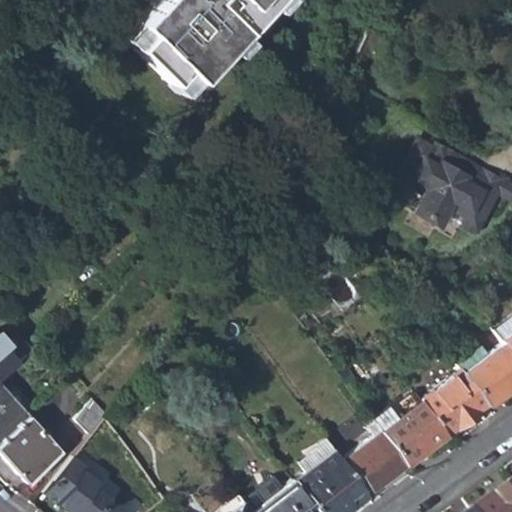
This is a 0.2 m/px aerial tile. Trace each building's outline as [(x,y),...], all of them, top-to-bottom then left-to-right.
[(179,64),(190,75),(264,0),(148,0),(132,18),(142,28),(128,42),(165,79),(179,64)] [(142,28),(132,18),(118,32),(128,42),(142,28)] [(179,64),(165,79),(176,89),(190,75),(179,64)] [(436,145),(420,137),(408,159),(419,165),(410,183),(428,192),(419,209),(425,213),(424,216),(432,221),(434,218),(443,222),(448,212),(452,204),(470,213),(465,221),(479,228),(502,184),(471,168),(475,160),(438,141),(436,145)] [(511,179),(475,160),(471,168),(502,184),(511,189),(511,179)] [(470,213),(452,204),(448,212),(465,221),(470,213)] [(443,222),(434,218),(432,221),(441,226),(443,222)] [(511,319),(494,332),(501,342),(511,334),(511,319)] [(511,334),(501,342),(504,346),(511,356),(511,334)] [(0,372),(14,360),(0,344),(0,372)] [(511,392),(511,356),(504,346),(481,363),(473,352),(455,366),(460,373),(488,410),(511,392)] [(488,410),(460,373),(424,401),(450,437),(488,410)] [(0,435),(22,415),(0,390),(0,435)] [(409,467),(450,437),(424,401),(418,393),(395,410),(392,407),(375,420),(384,433),(409,467)] [(69,421),(81,435),(95,417),(98,413),(86,400),(69,421)] [(0,435),(0,458),(22,482),(56,452),(22,415),(0,435)] [(409,467),(384,433),(350,457),(375,492),(409,467)] [(37,493),(62,511),(107,511),(109,511),(96,501),(99,498),(83,485),(88,480),(73,469),(78,464),(66,455),(37,493)] [(337,456),(296,486),(315,511),(349,511),(368,498),(337,456)] [(465,506),(469,511),(511,511),(511,487),(504,478),(465,506)] [(253,511),(315,511),(296,486),(294,483),(253,511)] [(249,511),(242,502),(227,511),(249,511)]
